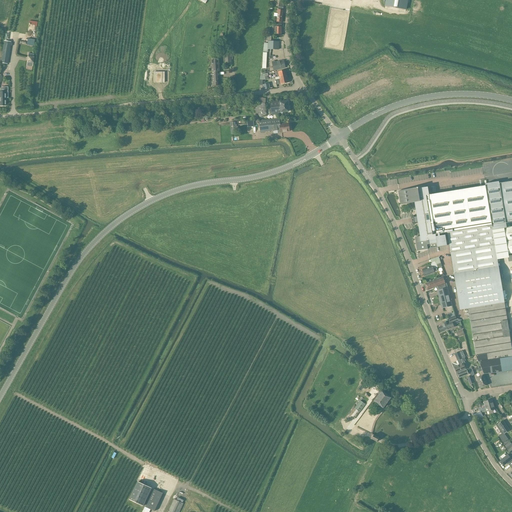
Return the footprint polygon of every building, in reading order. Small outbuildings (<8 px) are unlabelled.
[(386,0),(385,6),(406,10),(407,0),(386,0)] [(281,36),(281,27),(281,24),(273,24),(273,27),(272,27),(272,31),(274,31),(274,36),(281,36)] [(279,50),(279,41),(271,41),(268,41),(268,50),(279,50)] [(10,51),(3,50),(1,63),(7,64),(10,51)] [(27,56),(26,63),(27,63),(26,66),(32,67),(33,64),(34,56),(27,56)] [(212,56),(208,56),(209,63),(211,63),(211,72),(218,72),(219,72),(219,59),(213,59),(212,56)] [(284,60),(272,63),(274,71),(285,68),(284,60)] [(276,85),(281,84),(288,82),(287,75),(279,76),(280,79),(275,80),(276,85)] [(266,98),(260,97),(259,102),(258,105),(256,104),(257,102),(259,103),(260,97),(257,97),(255,101),(253,105),(256,107),(254,110),(258,114),(259,117),(266,115),(266,98)] [(283,114),(283,112),(289,111),(288,101),(280,102),(280,100),(270,102),(271,115),(283,114)] [(280,129),(281,132),(290,131),(288,123),(280,125),(280,118),(259,121),(260,132),(280,130),(280,129)] [(485,184),(485,186),(492,226),(492,230),(503,228),(506,227),(505,224),(511,222),(511,181),(498,184),(498,182),(485,184)] [(502,372),(511,370),(511,351),(508,329),(503,330),(501,321),(507,320),(498,265),(492,230),(492,226),(485,186),(429,195),(428,187),(418,189),(418,188),(398,191),(401,205),(414,202),(420,237),(415,237),(417,251),(428,249),(428,248),(429,248),(430,248),(447,246),(445,235),(436,237),(435,235),(447,233),(454,272),(460,310),(468,309),(476,356),(484,374),(502,372)] [(503,228),(507,254),(511,253),(511,226),(506,227),(503,228)] [(432,266),(422,270),(424,276),(438,271),(437,268),(438,267),(442,266),(440,260),(431,263),(432,266)] [(446,283),(445,283),(443,278),(434,281),(426,284),(428,290),(437,286),(438,290),(437,290),(442,309),(452,306),(448,287),(447,287),(446,283)] [(442,326),(439,327),(441,332),(451,328),(454,327),(452,322),(447,324),(446,323),(446,322),(441,324),(441,325),(442,326)] [(466,369),(464,366),(466,365),(463,358),(462,359),(459,352),(454,354),(459,365),(454,367),(457,373),(466,369)] [(468,374),(470,373),(469,369),(466,370),(457,374),(459,378),(468,374)] [(480,388),(488,385),(484,375),(476,378),(480,388)] [(383,407),(391,397),(382,391),(374,400),(383,407)] [(365,404),(360,400),(355,408),(354,408),(349,414),(356,419),(361,412),(360,412),(365,404)] [(508,439),(504,433),(509,430),(502,420),(496,425),(501,433),(498,436),(504,443),(508,439)] [(507,455),(500,460),(504,465),(511,460),(507,455)] [(138,482),(129,500),(143,506),(152,488),(138,482)] [(153,489),(145,507),(154,511),(163,493),(153,489)] [(179,511),(183,504),(174,499),(168,511),(179,511)]
